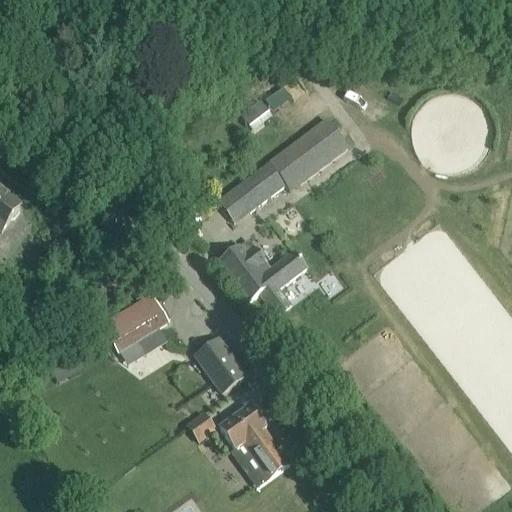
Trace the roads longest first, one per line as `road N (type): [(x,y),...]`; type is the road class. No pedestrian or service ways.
road 1 (unclassified): [(366,511),(194,286),(0,147)]
road 2 (unclassified): [(511,59),(225,33),(0,54)]
